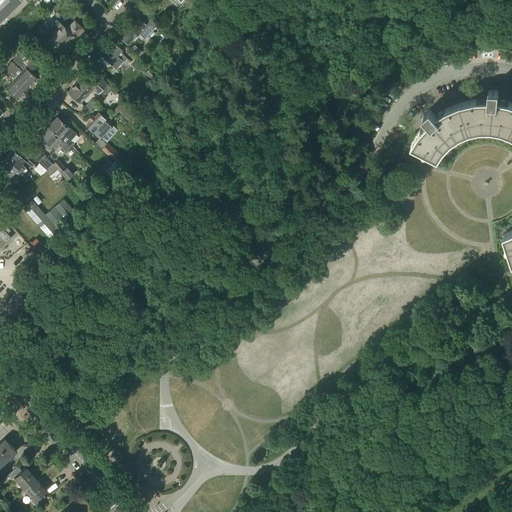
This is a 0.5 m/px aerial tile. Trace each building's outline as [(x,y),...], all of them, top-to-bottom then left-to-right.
[(0,0),(0,22),(23,0),(0,0)] [(145,18),(141,14),(138,18),(138,17),(132,24),(131,23),(124,29),(125,30),(120,37),(128,44),(138,33),(144,39),(157,25),(147,16),(145,18)] [(67,30),(56,20),(42,36),(52,46),(49,50),(56,56),(59,53),(60,53),(81,29),(74,22),(67,30)] [(34,41),(29,35),(26,38),(30,44),(34,41)] [(124,62),(127,59),(121,53),(123,51),(113,43),(101,56),(102,56),(99,59),(107,66),(110,63),(117,69),(123,62),(124,62)] [(134,45),(130,49),(138,56),(142,52),(134,45)] [(25,68),(33,59),(23,50),(12,62),(11,63),(21,72),(16,77),(28,88),(37,78),(25,68)] [(137,71),(142,66),(136,60),(131,65),(137,71)] [(18,99),(28,88),(16,77),(21,72),(11,63),(3,72),(12,81),(6,88),(18,99)] [(111,87),(90,68),(68,92),(80,103),(93,87),(103,96),(111,87)] [(498,100),(498,93),(498,92),(497,91),(490,91),(489,91),(488,92),(488,100),(478,100),(476,100),(460,103),(469,132),(481,129),(490,129),(501,131),(511,135),(511,132),(511,103),(509,102),(506,102),(498,100)] [(137,111),(124,99),(110,114),(113,117),(118,111),(128,121),(137,111)] [(89,111),(94,106),(90,102),(85,107),(89,111)] [(436,117),(431,111),(430,111),(429,111),(428,111),(423,115),(423,116),(423,117),(423,118),(428,123),(422,129),(420,132),(411,146),(421,151),(429,155),(438,159),(444,150),(451,142),(460,136),(469,132),(460,103),(445,110),(442,112),(436,117)] [(113,126),(98,113),(94,117),(92,115),(88,119),(90,121),(86,126),(101,139),(113,126)] [(57,117),(47,127),(49,128),(61,140),(70,148),(74,151),(77,148),(70,141),(76,134),(57,117)] [(49,128),(47,127),(38,138),(53,152),(59,146),(66,152),(70,148),(61,140),(49,128)] [(107,144),(102,149),(112,158),(117,153),(107,144)] [(19,175),(25,168),(21,165),(24,161),(19,156),(13,150),(0,163),(0,170),(3,174),(1,175),(7,180),(11,176),(15,171),(19,175)] [(43,157),(36,151),(25,162),(41,176),(53,164),(45,155),(43,157)] [(65,169),(58,160),(53,164),(66,180),(73,174),(67,167),(65,169)] [(95,203),(92,199),(93,198),(88,193),(82,198),(87,204),(88,202),(92,206),(95,203)] [(48,238),(76,214),(63,198),(45,214),(32,199),(22,208),(48,238)] [(0,225),(0,247),(10,239),(6,234),(9,231),(3,224),(0,225)] [(511,231),(503,235),(506,246),(509,255),(511,263),(511,231)] [(35,238),(31,243),(35,247),(40,243),(35,238)] [(5,439),(6,439),(5,438),(0,443),(0,466),(17,451),(16,451),(5,439)] [(21,471),(17,467),(18,466),(17,466),(7,475),(11,480),(14,478),(24,489),(36,479),(25,467),(21,471)] [(46,490),(36,479),(24,489),(34,501),(32,503),(36,507),(47,498),(46,498),(42,494),(46,490)]
